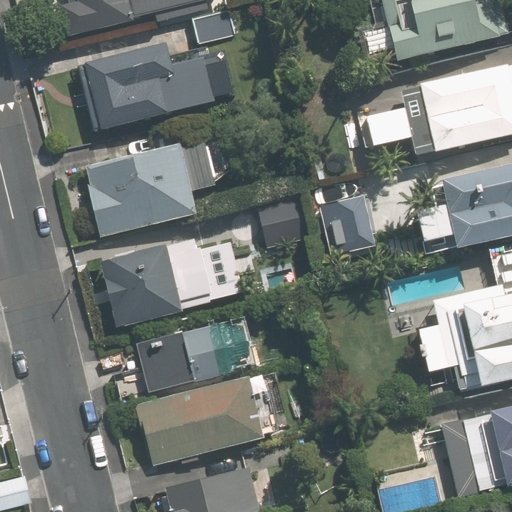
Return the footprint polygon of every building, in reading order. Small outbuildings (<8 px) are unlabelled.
[(65,5),(72,35),(217,0),(74,0),(75,3),(65,5)] [(395,0),(409,58),(509,35),(500,0),(395,0)] [(232,10),(196,19),(202,43),(238,34),(232,10)] [(81,64),(97,129),(222,99),(212,56),(181,63),(176,41),(81,64)] [(511,64),(412,88),(416,105),(360,118),(367,148),(423,135),(427,155),(511,134),(511,64)] [(89,165),(107,236),(209,211),(203,188),(225,182),(213,135),(89,165)] [(511,156),(449,171),(456,199),(423,206),(430,236),(463,228),(466,243),(511,232),(511,156)] [(329,242),(384,230),(371,171),(316,183),(329,242)] [(178,236),(108,253),(125,321),(248,291),(242,268),(214,275),(204,236),(179,242),(178,236)] [(508,278),(442,293),(447,318),(426,323),(436,365),(457,360),(464,387),(511,376),(511,288),(508,278)] [(143,337),(155,388),(235,368),(223,318),(143,337)] [(155,459),(272,431),(258,370),(141,399),(155,459)] [(511,399),(447,414),(465,491),(511,479),(511,399)] [(170,482),(177,511),(268,511),(256,460),(170,482)]
